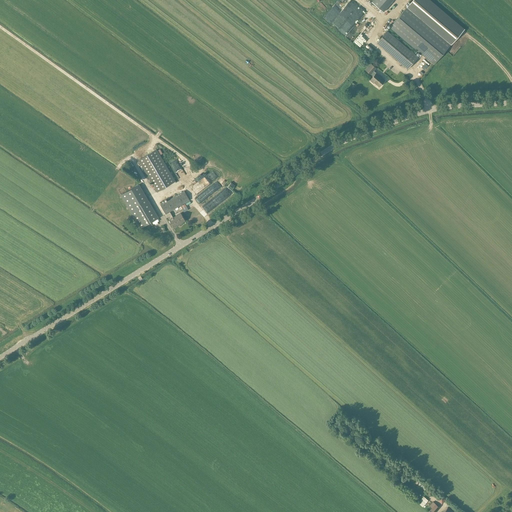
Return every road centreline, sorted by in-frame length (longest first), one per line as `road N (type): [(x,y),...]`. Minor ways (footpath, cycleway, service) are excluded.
road 1 (unclassified): [(0,357),(335,145),(425,111),(511,103)]
road 2 (track): [(193,177),(189,163),(0,26)]
